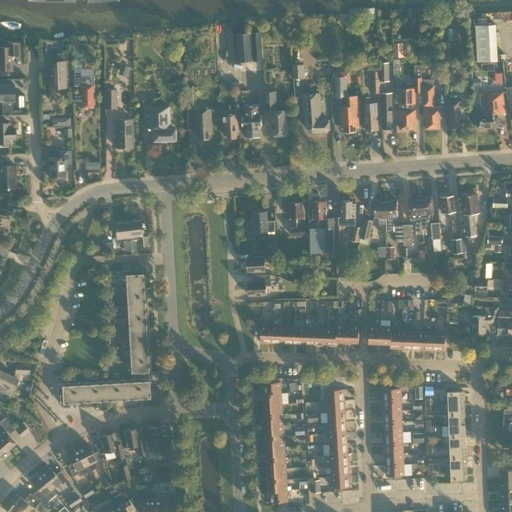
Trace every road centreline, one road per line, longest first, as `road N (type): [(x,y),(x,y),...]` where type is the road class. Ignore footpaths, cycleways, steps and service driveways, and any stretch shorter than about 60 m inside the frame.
road 1 (tertiary): [(511,159),(162,186)]
road 2 (residential): [(175,410),(111,416),(57,438),(0,490)]
road 3 (residential): [(55,223),(36,196),(32,62)]
road 4 (tertiary): [(181,350),(171,327),(162,186)]
road 5 (residential): [(368,511),(359,358)]
road 6 (residential): [(483,511),(477,366)]
